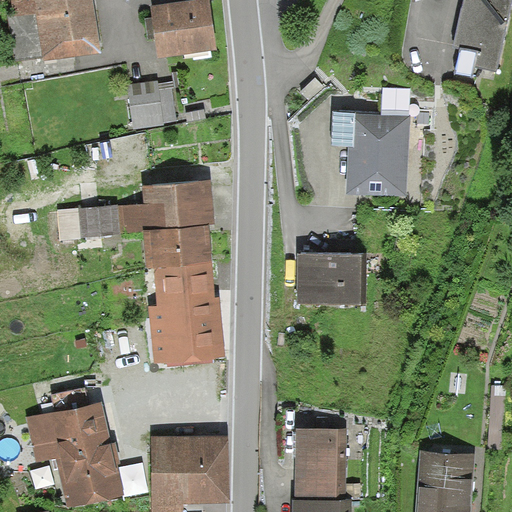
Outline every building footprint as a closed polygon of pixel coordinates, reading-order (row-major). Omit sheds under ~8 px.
[(12,0),(14,12),(9,12),(15,59),(42,56),(43,59),(100,52),(93,0),(12,0)] [(208,0),(195,0),(152,6),(154,20),(158,58),(215,50),(208,0)] [(511,0),(464,0),(456,45),(481,49),(478,64),(500,68),(511,5),(511,0)] [(159,81),(128,85),(134,130),(164,127),(163,122),(178,121),(174,82),(160,84),(159,81)] [(407,194),(411,113),(371,112),(336,110),(334,144),(350,145),(348,192),(407,194)] [(213,180),(144,186),(145,204),(61,209),(63,238),(145,233),(147,271),(156,270),(211,266),(208,225),(217,224),(213,180)] [(367,255),(299,254),(298,306),(367,306),(367,255)] [(211,266),(156,270),(160,308),(151,309),(156,363),(223,357),(218,299),(214,300),(211,266)] [(111,446),(102,403),(28,419),(37,464),(56,460),(67,507),(124,495),(118,466),(121,465),(116,445),(111,446)] [(347,432),(298,431),(297,500),(347,500),(347,432)] [(182,437),(154,437),(154,511),(181,511),(182,505),(231,505),(230,436),(182,437)] [(474,511),(478,450),(422,446),(418,511),(474,511)] [(353,511),(354,500),(347,500),(297,500),(295,500),(294,511),(353,511)]
